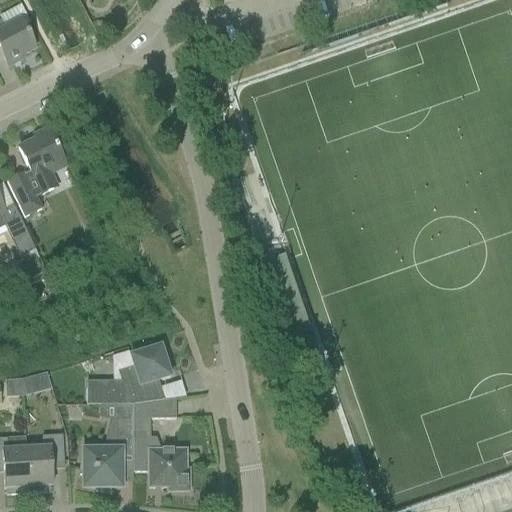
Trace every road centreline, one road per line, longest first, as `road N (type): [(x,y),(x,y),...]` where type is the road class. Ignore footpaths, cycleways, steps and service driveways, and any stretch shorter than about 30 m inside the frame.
road 1 (residential): [(139,36),(168,79),(204,187),(251,511)]
road 2 (residential): [(139,36),(111,60),(0,110)]
